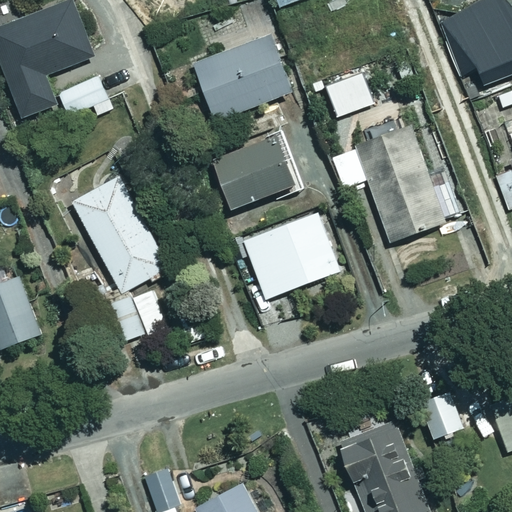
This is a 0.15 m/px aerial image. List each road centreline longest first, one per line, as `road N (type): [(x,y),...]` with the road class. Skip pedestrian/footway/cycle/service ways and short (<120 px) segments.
road 1 (residential): [(0,444),(511,304)]
road 2 (unknown): [(282,370),(335,511)]
